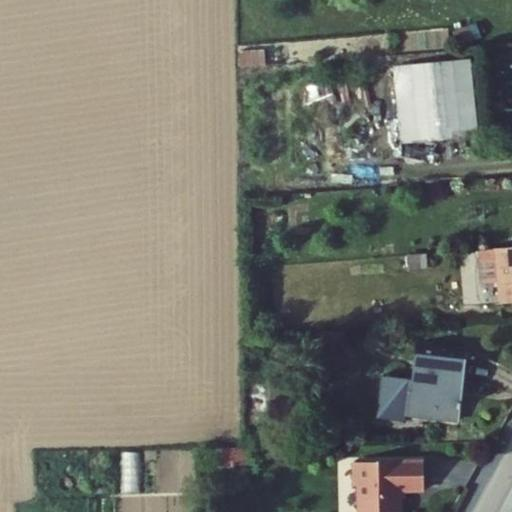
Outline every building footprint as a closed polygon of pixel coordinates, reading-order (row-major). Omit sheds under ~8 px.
[(470,51),(395,56),(401,130),(476,125),(470,51)] [(511,241),(500,242),(504,297),(511,296),(511,241)] [(468,345),(418,340),(414,379),(399,378),(396,409),(459,415),(468,345)] [(423,455),(354,456),(354,479),(360,479),(361,511),(400,511),(399,484),(425,483),(423,455)] [(140,457),(130,458),(131,486),(141,485),(140,457)]
